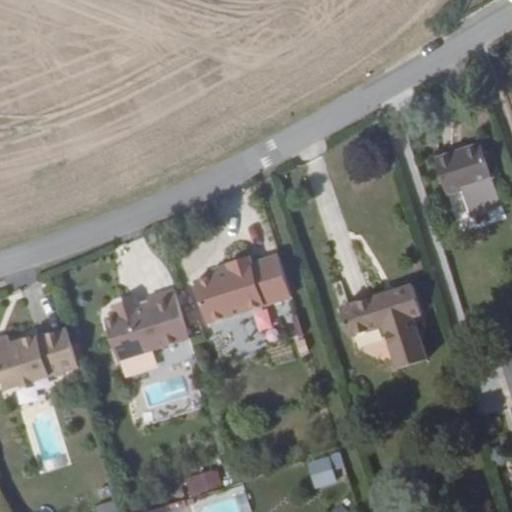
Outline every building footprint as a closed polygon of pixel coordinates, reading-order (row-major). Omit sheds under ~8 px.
[(447,198),(493,182),(480,145),(434,160),(447,198)] [(291,296),(278,255),(252,264),(250,256),(228,262),(229,265),(231,270),(221,273),(238,313),(291,296)] [(229,265),(219,268),(221,273),(231,270),(229,265)] [(221,273),(216,275),(195,281),(208,322),(238,313),(221,273)] [(425,315),(416,288),(343,313),(351,337),(385,327),(400,372),(427,364),(413,318),(425,315)] [(189,337),(174,290),(148,298),(148,299),(151,305),(140,308),(138,303),(130,299),(120,302),(115,310),(117,316),(106,319),(119,359),(189,337)] [(151,305),(148,299),(138,303),(140,308),(151,305)] [(66,328),(51,333),(67,370),(78,367),(66,328)] [(67,370),(51,333),(39,337),(38,335),(12,343),(11,341),(0,344),(0,380),(3,379),(6,389),(23,384),(24,387),(35,383),(34,380),(67,370)] [(511,356),(498,359),(511,402),(511,356)] [(336,479),(347,476),(339,451),(329,454),(336,479)] [(336,479),(329,454),(324,456),(332,480),(336,479)] [(217,468),(185,477),(191,495),(222,486),(217,468)] [(349,511),(340,503),(331,511),(349,511)]
